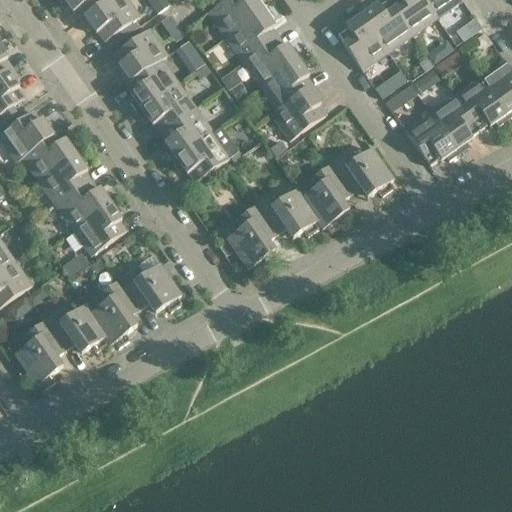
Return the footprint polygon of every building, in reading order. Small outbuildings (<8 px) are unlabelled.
[(61,0),(57,3),(64,13),(68,10),(72,16),(74,15),(80,23),(113,0),(61,0)] [(130,9),(123,0),(113,0),(80,23),(88,33),(92,31),(95,36),(97,35),(104,44),(139,20),(131,8),(130,9)] [(160,0),(157,0),(149,6),(156,15),(166,8),(160,0)] [(250,0),(249,0),(229,0),(208,16),(216,27),(217,26),(227,40),(267,12),(260,2),(256,5),(252,0),(250,0)] [(435,20),(421,0),(391,0),(387,3),(412,39),(423,31),(421,29),(435,20)] [(421,0),(435,20),(449,10),(450,12),(462,4),(459,0),(421,0)] [(412,39),(387,3),(373,14),(368,8),(358,15),(386,54),(400,44),(401,46),(412,39)] [(274,22),(267,12),(227,40),(237,54),(235,55),(243,66),(278,41),(272,32),(274,30),(270,25),(274,22)] [(386,54),(358,15),(348,22),(352,28),(337,39),(362,74),(374,66),(372,64),(386,54)] [(170,17),(161,24),(168,35),(177,28),(170,17)] [(477,25),(469,30),(474,37),(481,32),(477,25)] [(157,44),(149,32),(113,57),(120,67),(118,68),(122,74),(118,77),(125,87),(127,86),(161,62),(162,63),(166,60),(155,45),(157,44)] [(284,49),(278,41),(243,66),(250,76),(252,75),(262,89),(301,61),(294,51),(290,54),(286,48),(284,49)] [(7,53),(0,43),(0,79),(12,72),(5,63),(7,62),(3,56),(7,53)] [(189,44),(176,53),(182,61),(195,52),(189,44)] [(433,54),(428,57),(434,66),(443,60),(440,55),(433,54)] [(308,71),(301,61),(262,89),(271,103),(270,104),(276,114),(277,115),(313,90),(306,81),(308,79),(304,74),(308,71)] [(161,62),(127,86),(125,87),(131,96),(130,97),(134,103),(130,106),(137,116),(176,88),(180,85),(170,71),(168,73),(162,63),(161,62)] [(445,63),(436,69),(442,78),(451,72),(445,63)] [(492,71),(494,73),(480,83),(508,123),(511,119),(511,74),(504,63),(492,71)] [(206,68),(196,75),(201,82),(210,75),(206,68)] [(19,82),(12,72),(0,79),(0,117),(23,101),(17,92),(19,90),(15,85),(19,82)] [(423,81),(414,87),(420,95),(429,89),(423,81)] [(508,123),(480,83),(466,93),(465,91),(454,99),(479,134),(488,128),(489,130),(495,126),(498,130),(508,123)] [(385,85),(375,91),(382,101),(392,94),(385,85)] [(186,102),(176,88),(137,116),(144,126),(148,123),(152,129),(154,127),(160,136),(195,111),(188,100),(186,102)] [(240,88),(231,94),(236,101),(245,95),(240,88)] [(409,88),(400,95),(406,104),(416,98),(409,88)] [(320,100),(313,90),(277,115),(276,114),(272,117),(283,132),(281,133),(289,144),(325,119),(318,110),(320,108),(316,103),(320,100)] [(479,134),(454,99),(443,106),(445,108),(431,118),(459,157),(469,150),(466,146),(472,142),(470,140),(479,134)] [(203,122),(195,111),(160,136),(166,145),(164,146),(168,152),(164,155),(171,165),(211,137),(201,123),(203,122)] [(39,124),(33,114),(0,137),(0,143),(5,151),(7,150),(17,165),(22,162),(21,161),(56,136),(49,125),(45,128),(41,122),(39,124)] [(459,157),(431,118),(417,127),(416,126),(404,134),(429,169),(439,162),(440,164),(446,160),(448,164),(459,157)] [(221,129),(211,137),(171,165),(178,175),(182,172),(186,178),(188,176),(195,186),(239,155),(221,129)] [(63,144),(56,136),(21,161),(22,162),(28,171),(30,170),(40,184),(80,156),(73,146),(69,149),(65,143),(63,144)] [(280,145),(270,152),(276,159),(286,152),(280,145)] [(356,163),(350,154),(329,169),(351,198),(360,192),(367,202),(378,194),(382,200),(393,192),(389,186),(393,184),(371,153),(356,163)] [(87,166),(80,156),(40,184),(50,198),(48,199),(55,210),(91,185),(85,176),(87,174),(83,169),(87,166)] [(351,198),(329,169),(309,183),(315,192),(302,201),(301,202),(317,224),(316,225),(322,233),(326,230),(330,236),(341,228),(337,223),(349,215),(341,205),(351,198)] [(97,193),(91,185),(55,210),(63,220),(65,219),(74,233),(114,205),(107,195),(103,198),(99,192),(97,193)] [(302,201),(297,193),(282,204),(276,195),(255,209),(276,239),(285,232),(292,242),(303,235),(307,240),(319,232),(315,227),(316,225),(317,224),(301,202),(302,201)] [(121,215),(114,205),(74,233),(84,247),(83,248),(91,259),(126,234),(119,225),(121,224),(117,218),(121,215)] [(276,239),(255,209),(235,223),(241,232),(226,243),(229,247),(235,255),(248,274),(252,271),(256,276),(267,268),(263,263),(274,255),(267,245),(276,239)] [(4,249),(0,243),(0,273),(12,265),(2,251),(4,249)] [(229,247),(221,253),(227,261),(235,255),(229,247)] [(73,263),(63,270),(70,279),(79,272),(73,263)] [(22,279),(12,265),(0,273),(0,310),(32,289),(24,277),(22,279)] [(138,270),(127,277),(118,284),(139,314),(148,308),(155,318),(166,310),(170,315),(181,307),(177,302),(181,299),(159,269),(145,279),(138,270)] [(139,314),(118,284),(97,299),(104,308),(91,317),(90,318),(106,340),(105,341),(110,349),(114,346),(118,352),(129,344),(125,338),(137,331),(130,321),(139,314)] [(33,294),(27,299),(32,307),(39,302),(33,294)] [(24,300),(16,305),(21,313),(25,313),(31,310),(24,300)] [(85,309),(70,319),(64,310),(43,325),(64,355),(74,348),(81,358),(92,350),(96,356),(107,348),(103,343),(105,341),(106,340),(90,318),(91,317),(85,309)] [(64,355),(43,325),(23,339),(29,348),(15,359),(36,389),(40,387),(44,392),(55,384),(51,379),(62,371),(55,361),(64,355)]
